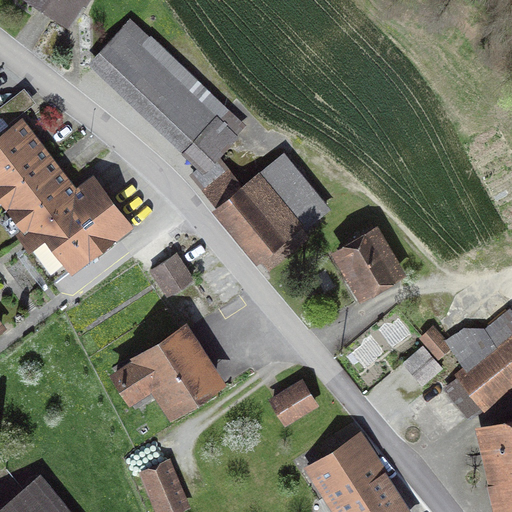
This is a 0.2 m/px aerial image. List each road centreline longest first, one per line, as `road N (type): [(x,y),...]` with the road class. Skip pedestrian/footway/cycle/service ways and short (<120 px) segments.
road 1 (residential): [(448,511),(188,202),(0,44)]
road 2 (track): [(314,350),(409,289),(511,273)]
